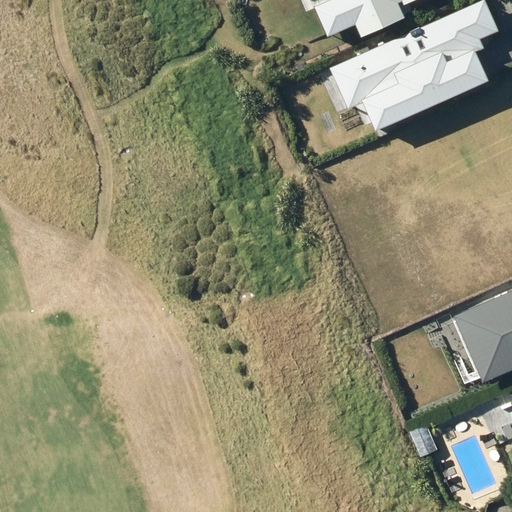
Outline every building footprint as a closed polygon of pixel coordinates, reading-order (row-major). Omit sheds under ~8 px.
[(326,0),(322,2),(336,34),(363,23),(369,36),(407,20),(398,0),(408,0),(410,4),(418,0),(326,0)] [(506,28),(493,0),(475,0),(333,65),(353,107),(369,100),(383,130),(497,78),(483,46),(489,43),(486,37),(506,28)] [(304,25),(281,36),(288,51),(311,41),(304,25)] [(271,61),(264,63),(266,69),(273,67),(271,61)] [(489,381),(511,371),(511,290),(459,313),(489,381)] [(429,423),(410,431),(421,457),(439,449),(429,423)]
